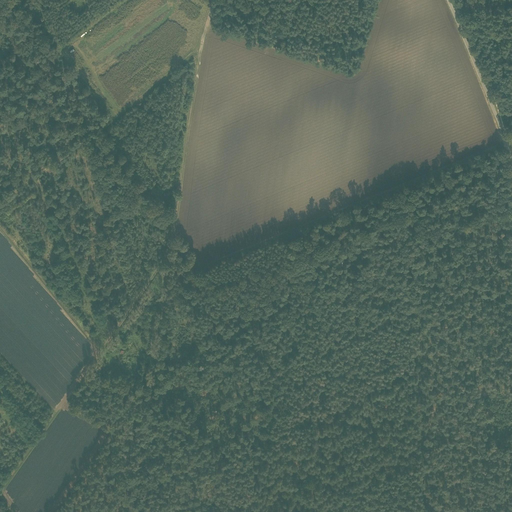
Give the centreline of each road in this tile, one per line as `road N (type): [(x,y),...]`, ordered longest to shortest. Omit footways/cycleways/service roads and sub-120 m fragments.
road 1 (track): [(507,161),(307,250),(273,318),(155,364)]
road 2 (track): [(413,203),(421,511)]
road 3 (track): [(200,47),(0,205)]
road 4 (track): [(169,249),(200,47)]
road 5 (unclassified): [(447,0),(511,163)]
road 6 (track): [(0,491),(98,351)]
road 7 (track): [(98,351),(0,226)]
road 8 (track): [(135,511),(155,364)]
road 9 (track): [(169,249),(98,351)]
